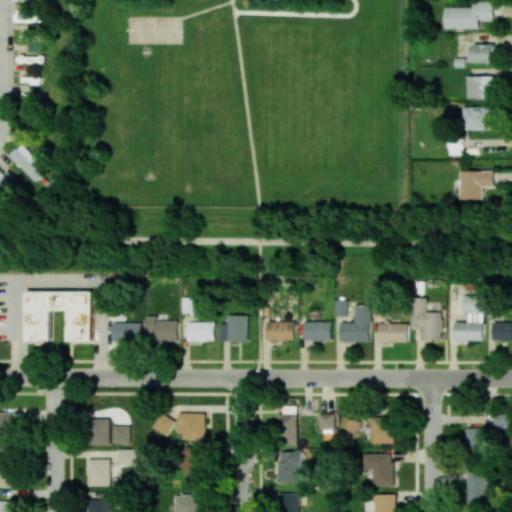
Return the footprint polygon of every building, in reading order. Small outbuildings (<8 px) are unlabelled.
[(446,28),(480,28),(480,20),(494,20),(494,1),(474,1),(474,7),(446,7),(446,28)] [(474,62),(497,61),(496,43),(474,43),(474,62)] [(468,98),(494,98),(494,76),(469,75),(468,98)] [(495,107),(465,106),(465,129),(495,129),(495,107)] [(30,162),(35,158),(21,143),(9,154),(33,181),(41,174),(30,162)] [(0,185),(5,191),(12,185),(9,182),(11,180),(0,167),(0,185)] [(462,170),(462,200),(484,200),(484,186),(496,186),(496,170),(462,170)] [(94,291),(27,291),(27,341),(52,341),(52,310),(69,310),(69,340),(94,340),(94,291)] [(484,295),(464,295),(463,313),(469,313),(469,321),(456,321),(455,340),(483,340),(484,295)] [(428,298),(413,297),(413,329),(422,329),(422,339),(443,339),(443,312),(427,311),(428,298)] [(336,316),(349,316),(349,300),(337,300),(336,316)] [(342,341),(371,341),(371,304),(356,304),(356,321),(342,321),(342,341)] [(248,315),(228,315),(228,323),(220,323),(220,340),(248,341),(248,315)] [(147,333),(155,333),(155,340),(178,340),(179,320),(157,320),(157,316),(147,316),(147,333)] [(296,320),(268,321),(269,340),(296,340),(296,320)] [(142,322),(113,321),(113,343),(141,344),(142,322)] [(188,321),(188,341),(216,340),(215,321),(188,321)] [(305,321),(306,340),(334,339),(333,321),(305,321)] [(511,321),(494,322),(494,340),(511,340),(511,321)] [(380,341),(409,342),(409,323),(380,322),(380,341)] [(277,443),(297,443),(297,406),(283,405),(283,413),(278,413),(277,443)] [(0,445),(17,446),(17,412),(0,412),(0,445)] [(206,412),(180,413),(180,417),(158,418),(158,432),(173,431),(173,432),(184,432),(184,439),(207,439),(206,412)] [(320,429),(335,429),(335,413),(319,413),(320,429)] [(494,424),(510,425),(510,414),(495,413),(494,424)] [(356,438),(362,421),(345,415),(339,433),(356,438)] [(91,444),(111,444),(111,418),(91,418),(91,444)] [(372,442),(394,443),(394,418),(373,418),(372,442)] [(115,444),(131,444),(130,425),(114,425),(115,444)] [(466,428),(467,448),(488,447),(487,427),(466,428)] [(186,485),(203,486),(204,445),(187,445),(186,485)] [(137,464),(137,448),(118,449),(119,465),(137,464)] [(278,482),(297,482),(297,470),(301,470),(301,450),(277,451),(278,482)] [(393,453),(365,453),(364,469),(374,469),(374,485),(393,486),(393,453)] [(0,455),(0,486),(17,486),(16,455),(0,455)] [(89,486),(111,485),(111,458),(89,458),(89,486)] [(468,469),(467,502),(488,502),(489,470),(468,469)] [(298,511),(298,492),(279,493),(278,511),(298,511)] [(366,500),(366,511),(396,511),(396,493),(375,494),(375,500),(366,500)] [(202,511),(203,494),(176,495),(176,511),(202,511)] [(111,511),(111,499),(89,499),(89,511),(111,511)] [(17,511),(18,501),(0,500),(0,511),(17,511)]
